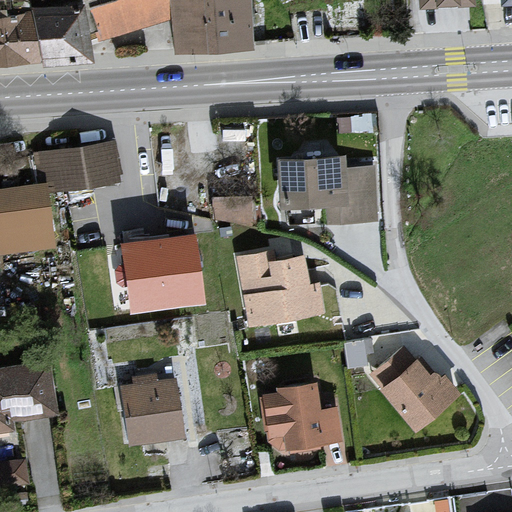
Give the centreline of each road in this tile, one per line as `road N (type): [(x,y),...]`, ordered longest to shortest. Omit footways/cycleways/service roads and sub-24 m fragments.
road 1 (residential): [(504,462),(501,419),(404,286),(395,252),(388,74)]
road 2 (primary): [(388,74),(0,99)]
road 3 (residential): [(159,511),(504,462)]
road 4 (primary): [(511,65),(388,74)]
